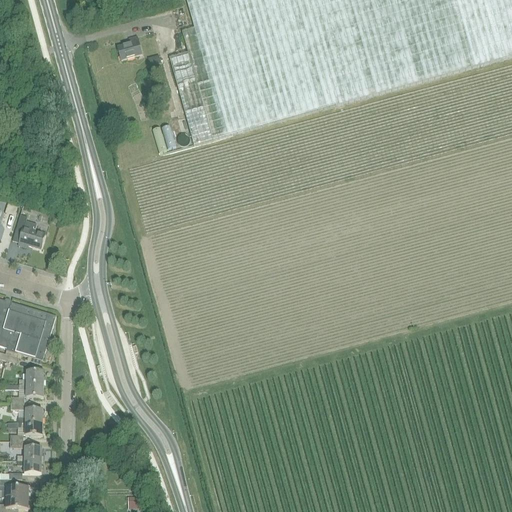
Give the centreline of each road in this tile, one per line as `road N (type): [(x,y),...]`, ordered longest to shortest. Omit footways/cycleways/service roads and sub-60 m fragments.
road 1 (secondary): [(92,295),(118,387),(156,441),(184,506)]
road 2 (secondary): [(184,506),(171,444),(132,390),(104,292)]
road 3 (residential): [(63,511),(67,299)]
road 4 (secondary): [(104,292),(109,215),(85,144)]
road 5 (secondary): [(85,144),(95,220),(92,295)]
road 6 (secondary): [(85,144),(46,0)]
